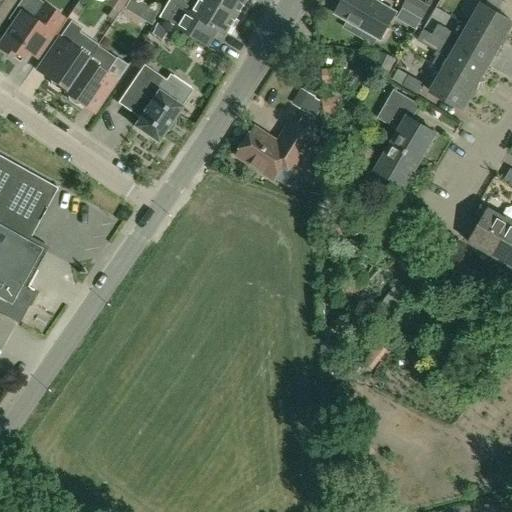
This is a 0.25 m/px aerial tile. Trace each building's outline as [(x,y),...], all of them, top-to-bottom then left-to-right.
[(0,0),(0,19),(13,0),(0,0)] [(13,23),(0,42),(0,49),(19,63),(27,52),(36,58),(47,42),(63,19),(43,5),(44,3),(38,0),(20,0),(7,19),(13,23)] [(109,0),(106,4),(118,13),(126,0),(109,0)] [(130,0),(125,9),(138,17),(145,5),(136,0),(130,0)] [(226,36),(238,16),(210,0),(191,0),(186,10),(179,6),(169,23),(207,46),(217,30),(226,36)] [(210,0),(238,16),(247,0),(210,0)] [(371,0),(338,0),(334,8),(337,10),(335,13),(348,20),(344,27),(375,45),(379,38),(381,39),(390,24),(386,22),(392,12),(371,0)] [(418,0),(405,0),(402,6),(423,18),(430,7),(418,0)] [(511,21),(482,5),(470,27),(504,46),(509,36),(506,34),(511,23),(511,21)] [(422,19),(403,8),(397,18),(416,30),(422,19)] [(63,94),(64,94),(88,58),(97,46),(98,45),(79,33),(82,29),(70,21),(36,71),(50,81),(51,85),(58,90),(62,89),(65,91),(63,94)] [(438,24),(432,35),(448,44),(454,34),(438,24)] [(497,57),(504,46),(470,27),(457,48),(457,49),(487,66),(494,55),(497,57)] [(451,59),(444,71),(478,90),(484,80),(481,78),(487,66),(457,49),(457,48),(448,44),(432,35),(426,45),(451,59)] [(97,46),(88,58),(64,94),(68,96),(68,101),(75,105),(80,105),(94,114),(127,65),(116,58),(116,59),(97,46)] [(371,71),(387,78),(396,59),(379,52),(371,71)] [(157,143),(164,132),(170,130),(174,124),(174,118),(181,107),(158,92),(166,81),(143,65),(121,97),(143,112),(133,127),(157,143)] [(472,101),(478,90),(444,71),(431,93),(462,111),(468,99),(472,101)] [(409,75),(402,87),(418,96),(425,85),(409,75)] [(399,131),(392,144),(420,160),(436,134),(412,120),(420,106),(394,90),(377,118),(399,131)] [(255,129),(237,156),(274,179),(283,164),(295,172),(318,138),(293,122),(278,144),(255,129)] [(403,188),(420,160),(392,144),(384,158),(362,145),(345,173),(372,188),(380,174),(403,188)] [(42,249),(24,240),(54,187),(0,156),(0,314),(18,324),(35,295),(21,287),(42,249)] [(469,243),(492,256),(511,222),(489,209),(469,243)] [(511,222),(492,256),(511,267),(511,222)]
